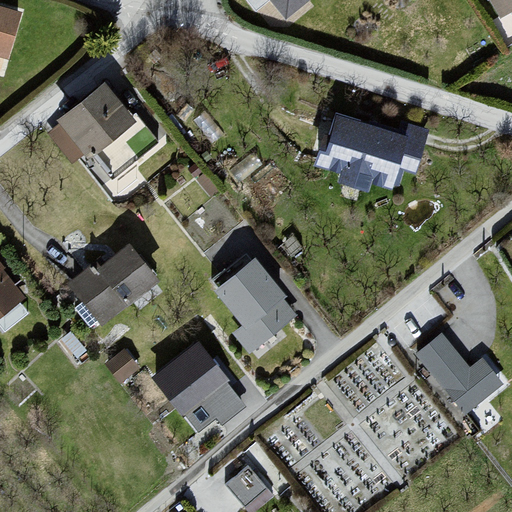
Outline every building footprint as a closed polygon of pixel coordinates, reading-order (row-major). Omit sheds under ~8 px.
[(248,0),(256,9),(267,0),(273,0),(284,14),(300,0),(248,0)] [(511,0),(479,0),(495,24),(511,12),(511,0)] [(0,62),(14,66),(27,9),(0,1),(0,62)] [(110,84),(61,121),(66,128),(51,139),(72,167),(88,156),(107,180),(155,143),(110,84)] [(394,132),(328,111),(310,167),(332,174),(329,181),(359,191),(363,178),(394,188),(401,168),(413,172),(427,128),(398,119),(394,132)] [(97,267),(72,287),(107,330),(165,283),(136,247),(103,274),(97,267)] [(0,259),(0,342),(41,310),(0,259)] [(254,262),(220,290),(248,325),(234,336),(253,360),(302,322),(254,262)] [(439,330),(408,353),(454,415),(500,381),(479,354),(465,365),(439,330)] [(248,401),(196,334),(150,370),(197,430),(217,414),(222,421),(248,401)] [(249,471),(227,487),(247,510),(268,493),(249,471)]
